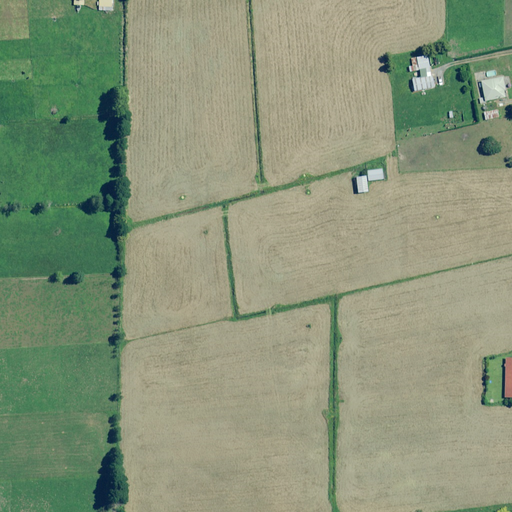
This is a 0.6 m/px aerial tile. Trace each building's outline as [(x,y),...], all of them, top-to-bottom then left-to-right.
[(113,0),(99,0),(99,10),(113,11),(113,0)] [(434,87),(427,55),(411,59),(413,66),(409,67),(410,72),(419,70),(421,77),(412,80),(414,91),(434,87)] [(505,90),(502,77),(481,82),(485,101),(505,97),(504,90),(505,90)] [(500,117),(498,110),(484,113),(485,120),(500,117)] [(383,179),(382,169),(367,171),(368,181),(383,179)] [(368,191),(366,176),(356,178),(358,193),(368,191)]
